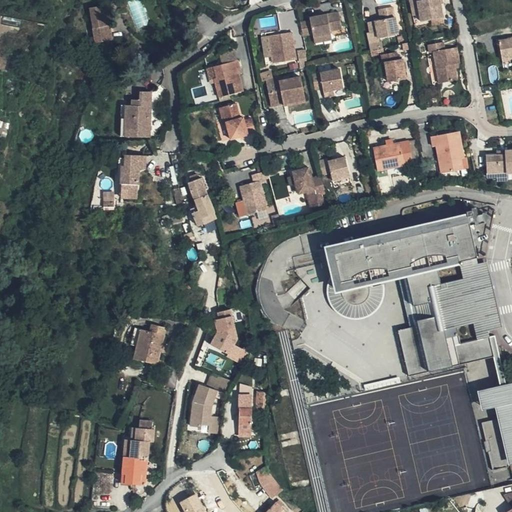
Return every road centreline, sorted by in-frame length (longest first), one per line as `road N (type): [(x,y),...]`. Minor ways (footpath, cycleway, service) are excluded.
road 1 (residential): [(478,114),(409,114),(275,148)]
road 2 (residential): [(241,15),(173,72),(174,145)]
